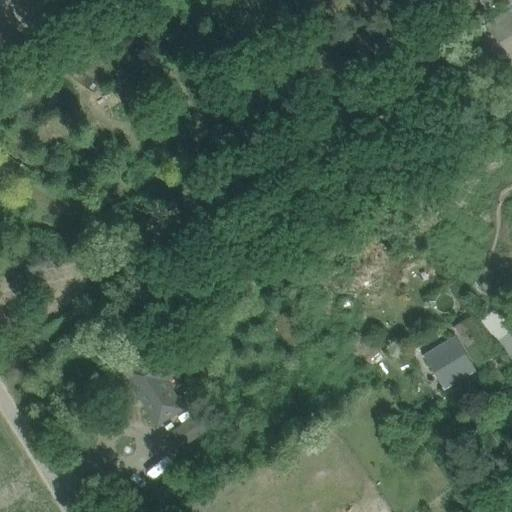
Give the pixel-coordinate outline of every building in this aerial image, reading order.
[(511,0),(502,0),(511,8),(511,9),(511,0)] [(411,23),(373,45),(392,75),(428,54),(431,53),(411,23)] [(221,206),(442,77),(428,54),(392,75),(361,94),(323,116),(209,184),(221,206)] [(351,77),(312,99),(323,116),(361,94),(351,77)] [(242,247),(249,257),(262,248),(252,235),(241,243),(242,247)] [(227,246),(211,254),(216,264),(212,266),(217,276),(237,266),(227,246)] [(147,268),(122,290),(142,316),(150,312),(155,318),(167,308),(163,301),(176,290),(169,283),(185,269),(181,265),(184,262),(175,251),(159,265),(155,260),(147,268)] [(285,312),(273,321),(291,347),(304,338),(285,312)] [(495,353),(472,316),(453,327),(477,365),(495,353)] [(365,343),(357,334),(346,344),(354,352),(352,354),(377,383),(386,375),(372,359),(380,352),(369,339),(365,343)] [(423,353),(444,389),(476,371),(454,335),(423,353)] [(125,370),(158,423),(182,408),(164,379),(176,372),(161,348),(125,370)] [(177,430),(186,442),(196,436),(187,423),(177,430)]
